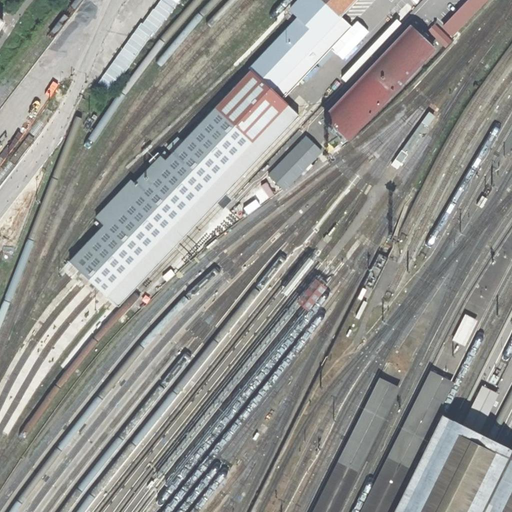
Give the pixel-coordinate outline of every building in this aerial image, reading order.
[(104,227),(70,262),(77,269),(87,279),(99,289),(119,307),(300,116),(284,100),(353,27),(342,17),(357,0),(303,0),(291,12),(293,14),(298,19),(250,69),(237,81),(219,105),(216,108),(166,161),(162,157),(136,182),(133,180),(96,218),(104,227)] [(471,0),(444,29),(453,38),(489,0),(471,0)] [(429,32),(446,50),(454,43),(436,26),(429,32)] [(325,118),(348,140),(434,49),(412,28),(325,118)] [(413,137),(420,142),(436,120),(429,115),(413,137)] [(270,176),(285,191),(322,152),(307,137),(270,176)] [(466,315),(453,340),(464,345),(476,321),(466,315)] [(333,511),(396,386),(381,379),(315,511),(333,511)] [(362,511),(383,511),(444,390),(427,382),(362,511)] [(483,385),(462,427),(480,436),(500,393),(483,385)] [(446,420),(399,511),(511,511),(511,451),(511,452),(480,436),(462,427),(446,420)]
